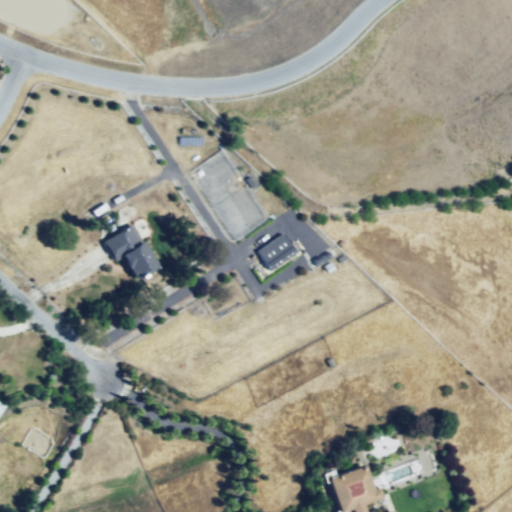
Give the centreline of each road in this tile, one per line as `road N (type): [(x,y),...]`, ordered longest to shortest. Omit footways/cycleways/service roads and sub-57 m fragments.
road 1 (residential): [(0,40),(145,83),(235,89),(322,56),(378,0)]
road 2 (residential): [(0,271),(101,373)]
